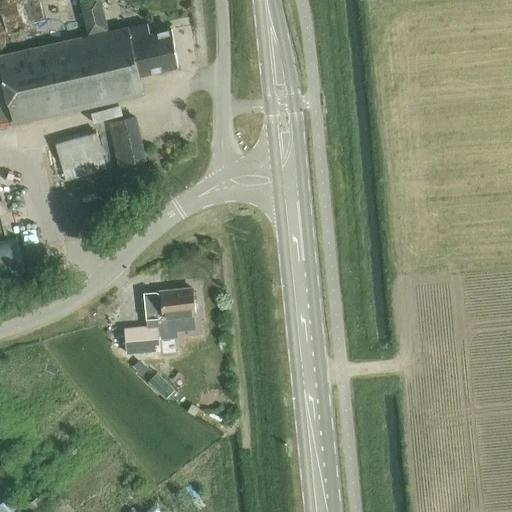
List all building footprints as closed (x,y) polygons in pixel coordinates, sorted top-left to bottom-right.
[(89,39),(0,58),(0,87),(6,86),(14,124),(144,95),(140,78),(180,69),(171,30),(150,35),(148,25),(109,34),(101,0),(93,0),(81,3),(89,39)] [(136,118),(109,124),(113,145),(119,168),(146,161),(136,118)] [(96,130),(55,142),(66,183),(94,175),(97,187),(105,185),(102,173),(108,171),(96,130)] [(0,283),(26,278),(17,239),(0,243),(0,283)] [(147,321),(196,316),(194,289),(144,294),(147,321)] [(128,354),(160,351),(158,327),(126,329),(128,354)] [(39,497),(28,506),(32,511),(35,511),(45,505),(39,497)] [(9,498),(0,505),(0,510),(1,511),(11,511),(17,508),(9,498)]
